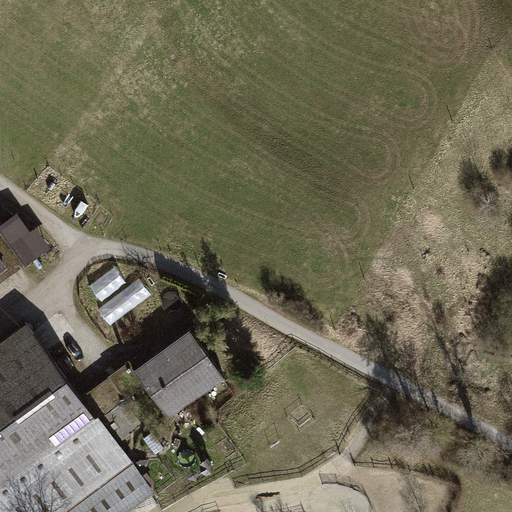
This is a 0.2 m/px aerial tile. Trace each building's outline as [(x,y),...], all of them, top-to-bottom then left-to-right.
[(46,244),(33,227),(13,242),(26,259),(46,244)] [(0,269),(9,262),(0,249),(0,269)] [(119,264),(90,287),(117,322),(156,291),(143,276),(134,283),(119,264)] [(123,511),(152,491),(28,321),(0,341),(0,511),(123,511)] [(170,413),(224,373),(191,328),(137,367),(170,413)]
